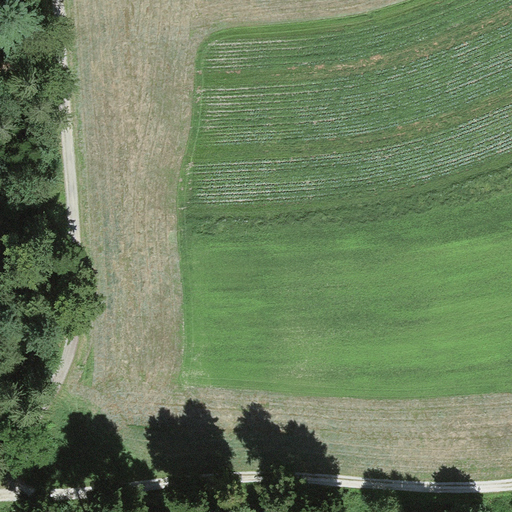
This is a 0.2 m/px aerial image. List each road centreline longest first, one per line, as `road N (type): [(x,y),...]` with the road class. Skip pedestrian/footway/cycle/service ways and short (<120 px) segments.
road 1 (track): [(0,490),(286,481),(472,487),(511,480)]
road 2 (track): [(0,470),(60,372),(78,287),(60,0)]
